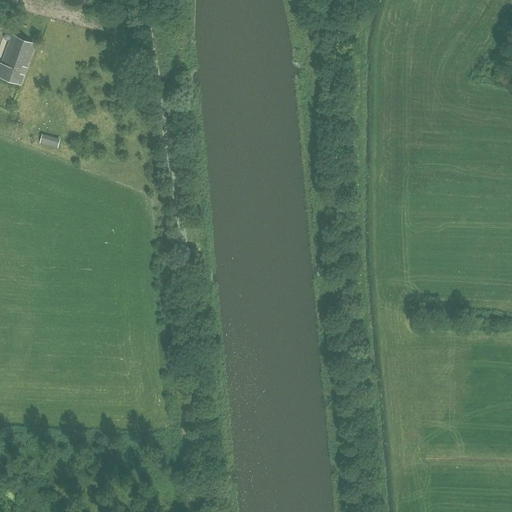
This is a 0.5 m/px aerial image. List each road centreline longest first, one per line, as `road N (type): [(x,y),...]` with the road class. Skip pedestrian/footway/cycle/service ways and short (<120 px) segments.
road 1 (unclassified): [(211,511),(182,231),(142,0)]
road 2 (track): [(363,511),(337,189)]
road 3 (track): [(337,189),(337,0)]
